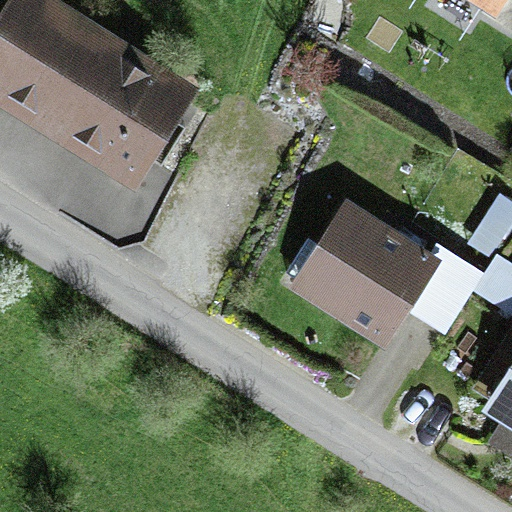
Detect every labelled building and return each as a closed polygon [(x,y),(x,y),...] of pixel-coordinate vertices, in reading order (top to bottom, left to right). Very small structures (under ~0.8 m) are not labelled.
[(191,97),(35,0),(14,0),(0,23),(0,114),(130,195),(191,97)] [(478,0),(491,8),(496,0),(478,0)] [(511,225),(511,208),(498,201),(469,252),(490,264),(511,225)] [(436,267),(347,208),(291,293),(380,352),(436,267)] [(511,275),(497,267),(478,301),(511,321),(511,275)] [(511,374),(485,419),(511,435),(511,374)]
